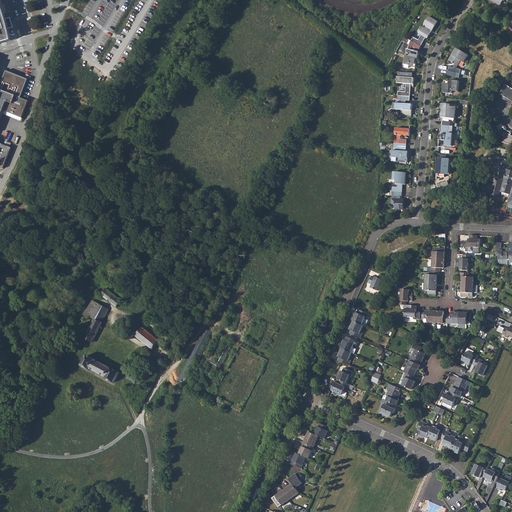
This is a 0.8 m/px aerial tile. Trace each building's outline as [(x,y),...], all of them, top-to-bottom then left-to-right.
[(0,0),(0,168),(4,170),(13,152),(0,146),(0,123),(3,114),(21,122),(29,104),(0,92),(0,46),(14,41),(12,36),(11,30),(7,18),(3,5),(0,0)] [(27,13),(32,11),(27,0),(23,0),(22,1),(27,13)] [(413,37),(412,41),(421,46),(426,38),(428,39),(431,32),(430,32),(431,29),(433,30),(438,22),(429,17),(424,25),(426,26),(425,29),(422,27),(419,34),(422,35),(419,40),(413,37)] [(408,51),(405,62),(409,63),(408,66),(415,68),(419,53),(416,53),(415,54),(412,53),(413,52),(414,47),(419,50),(421,46),(412,41),(409,45),(410,45),(409,51),(408,51)] [(468,56),(456,49),(449,61),(454,64),(454,68),(449,67),(448,72),(461,74),(462,70),(457,69),(458,66),(461,60),(464,62),(468,56)] [(400,91),(399,96),(410,97),(411,87),(411,84),(415,85),(416,78),(399,77),(399,79),(398,79),(398,81),(399,81),(399,83),(408,84),(407,92),(400,91)] [(446,82),(445,94),(454,94),(454,91),(459,92),(460,81),(453,81),(453,82),(451,82),(446,82)] [(500,96),(510,102),(511,98),(511,91),(506,87),(500,86),(497,92),(500,96)] [(410,97),(399,96),(399,100),(402,101),(402,104),(394,103),(394,109),(403,110),(403,115),(413,116),(413,104),(407,104),(408,101),(410,101),(410,97)] [(442,113),(441,118),(455,119),(455,114),(456,107),(450,107),(451,105),(442,104),(442,110),(443,110),(443,113),(442,113)] [(453,126),(442,125),(442,130),(443,130),(443,135),(441,134),(440,134),(439,147),(446,147),(446,146),(449,146),(453,146),(453,133),(448,133),(448,130),(453,130),(453,126)] [(501,143),(511,145),(511,141),(511,135),(510,132),(506,131),(504,127),(500,130),(502,138),(501,143)] [(395,139),(394,143),(407,144),(407,140),(401,139),(401,135),(410,136),(410,129),(396,128),(395,135),(397,135),(397,139),(395,139)] [(407,144),(394,143),(394,147),(399,148),(399,151),(393,150),(392,157),(397,157),(396,161),(408,162),(408,152),(404,151),(404,148),(406,148),(407,144)] [(510,159),(501,157),(501,158),(497,157),(496,159),(493,159),(492,164),(497,165),(496,169),(491,168),(490,173),(495,174),(496,176),(494,183),(492,185),(482,183),(480,192),(493,196),(497,197),(496,201),(501,203),(503,196),(505,196),(505,193),(511,194),(511,198),(511,197),(511,198),(511,205),(511,170),(511,165),(511,163),(510,163),(510,159)] [(451,160),(438,159),(437,174),(439,174),(439,177),(445,178),(445,174),(445,172),(450,172),(451,160)] [(407,173),(394,172),(394,180),(397,180),(397,187),(391,187),(390,191),(393,191),(403,192),(403,188),(401,187),(401,184),(406,185),(407,173)] [(403,192),(393,191),(393,195),(394,196),(394,199),(392,198),(392,204),(395,204),(395,209),(404,209),(405,199),(401,199),(401,196),(403,196),(403,192)] [(478,236),(470,235),(470,242),(466,242),(465,248),(467,249),(467,251),(474,252),(474,253),(480,254),(480,248),(481,248),(482,239),(478,239),(478,236)] [(508,259),(508,256),(509,249),(504,248),(504,251),(501,250),(502,243),(498,243),(497,255),(499,256),(499,259),(503,259),(508,259)] [(434,248),(433,259),(445,260),(446,248),(434,248)] [(471,259),(471,258),(471,255),(464,255),(464,259),(458,259),(457,267),(461,267),(461,271),(469,271),(470,262),(470,259),(471,259)] [(441,268),(445,268),(445,260),(433,259),(433,271),(440,271),(441,271),(441,268)] [(440,276),(440,271),(433,271),(432,271),(431,275),(426,275),(426,282),(437,283),(438,275),(440,276)] [(469,277),(470,273),(461,273),(461,277),(462,277),(462,284),(474,285),(474,278),(469,277)] [(378,291),(382,283),(383,280),(385,281),(387,277),(380,275),(378,279),(372,276),(369,283),(372,285),(371,288),(378,291)] [(437,295),(437,283),(426,282),(425,290),(428,291),(428,294),(437,295)] [(474,285),(462,284),(462,296),(470,296),(470,293),(473,293),(477,293),(478,285),(474,285)] [(103,296),(118,308),(122,300),(107,288),(103,296)] [(401,301),(400,301),(400,305),(405,305),(406,305),(407,300),(413,301),(414,297),(414,293),(410,293),(410,289),(402,289),(402,299),(401,301)] [(85,338),(93,342),(109,309),(93,300),(85,313),(94,318),(85,338)] [(401,309),(401,317),(410,317),(413,317),(413,319),(417,319),(417,312),(413,312),(413,306),(406,305),(405,305),(400,305),(400,309),(401,309)] [(355,316),(352,320),(354,321),(363,325),(366,319),(367,319),(370,314),(359,309),(357,313),(356,316),(355,316)] [(425,313),(421,312),(421,318),(425,319),(424,319),(428,319),(428,323),(436,323),(437,311),(425,311),(425,313)] [(436,323),(447,324),(448,315),(444,315),(444,311),(437,311),(436,323)] [(447,324),(459,324),(460,312),(452,312),(452,315),(448,315),(447,324)] [(467,321),(471,321),(471,315),(471,313),(460,312),(459,324),(467,324),(467,321)] [(362,332),(364,326),(363,325),(354,321),(352,326),(353,326),(351,330),(350,334),(361,338),(363,333),(362,332)] [(132,333),(154,350),(159,340),(139,324),(132,333)] [(498,336),(501,337),(501,336),(504,337),(511,340),(511,327),(507,326),(504,331),(500,330),(498,336)] [(178,381),(183,384),(211,332),(205,328),(178,381)] [(201,354),(207,357),(218,335),(213,333),(201,354)] [(208,358),(214,360),(225,339),(219,336),(208,358)] [(343,344),(341,348),(342,348),(352,353),(354,347),(356,347),(359,342),(348,337),(346,341),(345,344),(343,344)] [(412,355),(410,360),(411,360),(420,364),(422,361),(423,358),(424,358),(426,354),(422,352),(424,348),(416,344),(414,348),(416,349),(413,355),(412,355)] [(350,359),(352,353),(342,348),(340,353),(341,354),(340,357),(338,361),(349,366),(351,360),(350,359)] [(471,363),(474,365),(475,364),(478,358),(478,356),(473,354),(472,355),(466,352),(462,361),(466,362),(471,364),(471,363)] [(105,378),(114,383),(120,372),(87,355),(82,365),(90,370),(91,368),(106,376),(105,378)] [(485,361),(478,358),(475,364),(478,366),(477,367),(475,371),(483,375),(488,366),(484,363),(485,361)] [(187,381),(191,382),(202,361),(198,359),(187,381)] [(419,370),(421,365),(420,364),(411,360),(408,364),(404,372),(406,372),(415,376),(417,370),(416,370),(417,369),(418,369),(419,370)] [(192,383),(195,384),(206,363),(203,361),(192,383)] [(196,385),(199,386),(210,365),(207,364),(196,385)] [(200,387),(204,389),(215,368),(212,366),(200,387)] [(340,375),(338,379),(340,380),(341,380),(347,383),(350,376),(351,377),(354,372),(345,368),(343,371),(342,370),(340,375)] [(128,377),(136,381),(140,374),(132,370),(128,377)] [(413,390),(414,385),(413,384),(415,381),(416,377),(415,376),(406,372),(403,378),(405,378),(402,385),(413,390)] [(348,388),(349,388),(351,385),(347,383),(341,380),(340,384),(338,383),(335,381),(333,385),(335,386),(333,390),(334,391),(333,392),(335,395),(337,395),(340,395),(340,394),(343,395),(345,390),(346,391),(348,388)] [(453,387),(451,391),(452,392),(461,396),(463,392),(465,392),(468,385),(457,380),(454,387),(453,387)] [(401,389),(390,384),(387,390),(389,391),(387,396),(386,395),(385,396),(383,399),(387,400),(393,403),(395,404),(397,405),(399,401),(398,400),(397,400),(397,398),(399,399),(401,393),(399,392),(401,389)] [(460,400),(461,396),(452,392),(450,395),(449,395),(445,393),(443,397),(445,398),(443,402),(453,406),(455,402),(456,403),(458,399),(460,400)] [(396,409),(393,407),(391,407),(393,403),(387,400),(383,399),(382,403),(383,403),(381,407),(383,408),(381,412),(391,416),(393,413),(395,413),(396,409)] [(424,435),(428,437),(429,434),(432,428),(428,426),(429,424),(421,421),(419,426),(422,428),(421,429),(419,434),(424,436),(424,435)] [(320,423),(315,434),(319,435),(325,438),(330,427),(320,423)] [(437,439),(439,435),(440,433),(443,434),(445,430),(446,429),(438,426),(438,427),(433,425),(432,428),(429,434),(434,436),(433,438),(437,439)] [(448,445),(452,447),(456,437),(452,435),(453,433),(445,430),(443,434),(443,436),(442,436),(446,438),(445,440),(443,445),(447,446),(448,445)] [(314,446),(319,435),(315,434),(309,431),(304,442),(314,446)] [(459,453),(461,448),(462,447),(466,448),(468,442),(461,439),(462,436),(458,434),(456,437),(452,447),(452,448),(456,450),(455,452),(459,453)] [(309,458),(314,446),(304,442),(299,453),(307,457),(309,458)] [(461,448),(468,451),(472,443),(468,442),(466,448),(462,447),(461,448)] [(302,468),(307,457),(299,453),(297,452),(292,464),(302,468)] [(480,477),(482,473),(483,471),(486,473),(488,468),(489,467),(482,463),(481,466),(476,464),(472,474),(480,477)] [(493,480),(496,481),(499,475),(501,472),(495,470),(495,471),(488,468),(486,473),(485,475),(484,477),(488,479),(492,481),(493,480)] [(299,472),(305,480),(308,477),(303,470),(299,472)] [(299,472),(289,479),(293,484),(295,487),(305,480),(299,472)] [(508,488),(510,482),(511,478),(511,477),(507,475),(505,476),(504,477),(499,475),(496,481),(495,484),(499,486),(498,487),(502,489),(506,491),(508,488)] [(293,484),(283,491),(289,500),(299,492),(295,487),(293,484)] [(283,491),(273,499),(279,507),(289,500),(283,491)]
